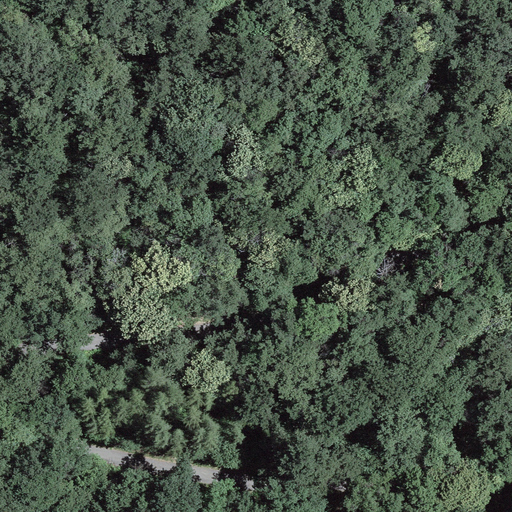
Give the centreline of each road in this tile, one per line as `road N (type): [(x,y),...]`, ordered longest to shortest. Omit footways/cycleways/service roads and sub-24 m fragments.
road 1 (unclassified): [(0,355),(262,320),(511,203)]
road 2 (unclassified): [(511,461),(397,478),(255,482),(0,436)]
